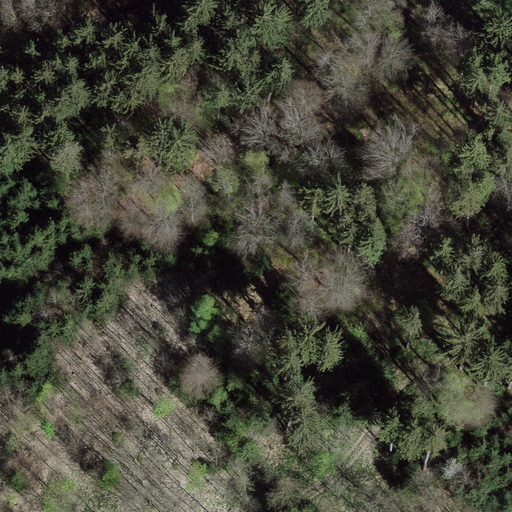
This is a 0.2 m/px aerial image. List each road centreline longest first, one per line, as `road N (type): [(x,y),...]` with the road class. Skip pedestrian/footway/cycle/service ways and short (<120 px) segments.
road 1 (track): [(279,511),(352,455),(449,355),(511,330)]
road 2 (track): [(511,120),(431,27),(376,0)]
road 3 (track): [(166,0),(0,53)]
